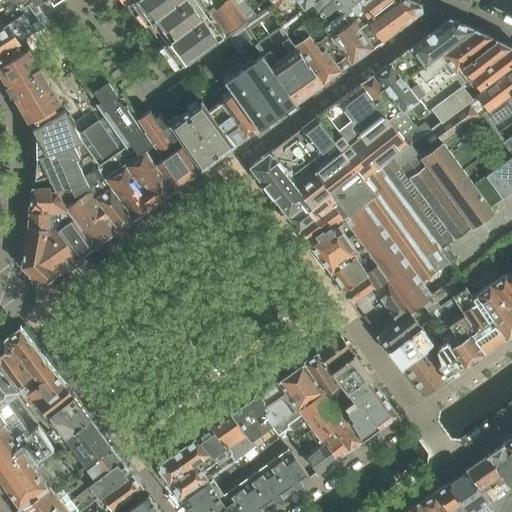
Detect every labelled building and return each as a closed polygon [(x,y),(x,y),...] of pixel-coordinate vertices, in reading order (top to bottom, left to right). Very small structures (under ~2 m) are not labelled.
[(15,0),(0,0),(0,21),(3,27),(25,12),(15,0)] [(34,0),(15,0),(25,12),(37,29),(45,23),(45,24),(49,21),(36,3),(34,0)] [(39,0),(36,3),(49,21),(45,24),(55,37),(72,27),(53,1),(55,0),(128,0),(131,3),(127,6),(144,29),(148,26),(154,34),(163,45),(159,48),(176,71),(217,40),(225,51),(233,46),(226,37),(198,0),(39,0)] [(198,0),(226,37),(245,23),(255,15),(245,2),(246,0),(198,0)] [(274,0),(273,1),(255,15),(245,23),(249,28),(271,13),(278,24),(280,24),(282,22),(297,13),(312,2),(313,0),(274,0)] [(313,0),(312,2),(323,16),(335,7),(340,13),(350,7),(358,0),(364,0),(365,1),(365,0),(313,0)] [(364,0),(358,0),(350,7),(363,23),(393,0),(365,0),(365,1),(364,0)] [(359,26),(374,46),(421,11),(421,4),(411,0),(393,0),(363,23),(359,26)] [(340,13),(323,27),(328,33),(335,42),(338,43),(351,62),(374,46),(359,26),(363,23),(350,7),(340,13)] [(0,54),(18,43),(37,29),(25,12),(3,27),(0,21),(0,54)] [(282,22),(280,24),(322,83),(324,81),(340,70),(326,50),(322,53),(309,35),(313,33),(297,13),(282,22)] [(447,20),(412,47),(425,64),(473,29),(453,20),(447,20)] [(245,23),(226,37),(233,46),(244,60),(246,58),(258,49),(253,43),(257,40),(249,28),(245,23)] [(257,40),(253,43),(258,49),(296,101),(297,101),(322,83),(280,24),(278,24),(257,40)] [(414,75),(412,76),(425,94),(497,39),(473,29),(425,64),(412,73),(414,75)] [(335,42),(328,33),(319,40),(313,33),(309,35),(322,53),(326,50),(340,70),(351,62),(338,43),(335,42)] [(425,94),(418,99),(428,112),(432,109),(441,121),(472,98),(462,85),(468,81),(475,91),(511,63),(511,46),(497,39),(425,94)] [(18,43),(0,54),(0,71),(33,127),(65,108),(29,46),(22,51),(18,43)] [(412,47),(390,63),(418,99),(425,94),(412,76),(414,75),(412,73),(425,64),(412,47)] [(244,60),(221,77),(258,128),(296,101),(258,49),(246,58),(244,60)] [(210,63),(200,70),(207,80),(217,73),(210,63)] [(374,75),(403,112),(410,107),(419,119),(428,112),(418,99),(390,63),(374,75)] [(425,122),(417,128),(423,135),(409,145),(419,159),(445,141),(511,93),(511,91),(511,68),(472,98),(441,121),(430,129),(425,122)] [(363,83),(389,118),(387,119),(405,144),(407,146),(409,145),(423,135),(417,128),(403,112),(374,75),(363,83)] [(220,102),(209,110),(234,145),(246,137),(258,128),(221,77),(209,86),(220,102)] [(185,78),(168,90),(176,101),(193,88),(185,78)] [(94,91),(102,102),(98,105),(97,103),(96,104),(105,117),(82,133),(80,133),(79,133),(75,126),(79,133),(74,134),(70,136),(67,140),(68,139),(69,144),(72,143),(81,159),(90,153),(98,165),(134,218),(174,190),(155,163),(146,150),(154,145),(155,144),(147,132),(148,132),(139,118),(122,92),(120,93),(120,94),(120,95),(109,81),(94,91)] [(387,119),(389,118),(363,83),(316,117),(341,150),(362,176),(376,166),(405,144),(387,119)] [(202,100),(174,121),(171,124),(180,137),(179,138),(183,143),(184,143),(202,169),(206,166),(230,148),(234,145),(209,110),(202,100)] [(66,110),(65,109),(65,108),(33,127),(34,128),(36,133),(36,155),(69,144),(68,139),(67,140),(70,136),(74,134),(79,133),(73,123),(76,122),(69,111),(67,112),(66,110)] [(150,110),(139,118),(148,132),(147,132),(155,144),(154,145),(158,152),(179,137),(179,138),(180,137),(171,124),(170,124),(167,119),(162,113),(156,118),(150,110)] [(316,117),(302,127),(328,160),(341,150),(316,117)] [(482,117),(470,126),(477,136),(482,137),(491,130),(482,117)] [(270,152),(250,166),(299,230),(313,219),(314,220),(332,207),(341,218),(374,192),(362,176),(341,150),(328,160),(302,127),(270,152)] [(511,190),(511,153),(474,181),(445,141),(419,159),(471,227),(493,210),(490,206),(511,190)] [(36,156),(36,162),(54,156),(77,191),(83,188),(90,190),(92,189),(119,229),(134,218),(98,165),(90,153),(81,159),(72,143),(69,144),(36,155),(36,156)] [(183,143),(155,163),(174,190),(201,170),(202,169),(184,143),(183,143)] [(405,144),(376,166),(449,262),(449,263),(455,259),(445,246),(471,227),(419,159),(409,145),(407,146),(405,144)] [(35,179),(34,182),(49,177),(63,199),(77,191),(54,156),(36,162),(35,179)] [(376,287),(373,289),(397,322),(397,323),(411,313),(422,304),(422,305),(433,297),(431,293),(423,281),(449,262),(376,166),(362,176),(374,192),(341,218),(363,248),(368,255),(386,280),(376,287)] [(63,225),(56,214),(66,207),(63,199),(49,177),(34,182),(29,211),(29,212),(48,213),(50,261),(59,271),(78,258),(59,228),(63,225)] [(90,190),(68,206),(94,246),(119,229),(92,189),(90,190)] [(63,225),(59,228),(78,258),(94,246),(68,206),(66,207),(56,214),(63,225)] [(313,219),(299,230),(307,240),(318,232),(329,227),(341,218),(332,207),(314,220),(313,219)] [(29,272),(35,277),(43,284),(59,271),(50,261),(48,213),(29,212),(28,226),(26,244),(23,267),(29,272)] [(368,255),(363,248),(359,251),(340,226),(333,231),(329,227),(318,232),(307,240),(333,274),(352,260),(349,256),(353,252),(360,261),(368,255)] [(349,256),(352,260),(333,274),(344,289),(366,273),(376,287),(386,280),(368,255),(360,261),(353,252),(349,256)] [(366,273),(344,289),(353,303),(373,289),(376,287),(366,273)] [(511,283),(505,273),(490,283),(497,294),(498,294),(511,314),(511,283)] [(451,279),(431,293),(433,297),(437,302),(457,288),(451,279)] [(511,314),(498,294),(497,294),(490,283),(475,294),(493,320),(507,338),(511,334),(511,333),(511,314)] [(475,330),(470,334),(484,353),(499,343),(498,343),(503,341),(507,338),(493,320),(490,321),(466,286),(452,296),(452,297),(475,330)] [(433,297),(422,305),(426,310),(437,302),(433,297)] [(484,354),(484,353),(470,334),(475,330),(452,297),(440,306),(437,302),(426,310),(438,326),(441,323),(448,333),(451,330),(458,340),(449,346),(465,367),(467,366),(477,358),(479,357),(482,355),(484,354)] [(392,324),(377,335),(390,352),(422,328),(411,313),(397,323),(397,322),(393,325),(392,324)] [(426,348),(432,342),(440,333),(442,337),(448,333),(441,323),(438,326),(427,336),(422,328),(390,352),(401,367),(425,349),(426,348)] [(20,328),(7,338),(38,382),(54,370),(20,328)] [(440,363),(437,365),(448,379),(461,370),(461,369),(464,367),(464,368),(465,367),(449,346),(458,340),(451,330),(448,333),(442,337),(438,339),(441,343),(436,350),(440,363)] [(340,335),(317,352),(331,371),(355,354),(340,335)] [(38,382),(7,338),(0,343),(0,362),(19,390),(33,407),(40,402),(46,397),(38,387),(40,385),(38,382)] [(425,349),(401,367),(423,396),(448,379),(437,365),(425,349)] [(317,352),(316,352),(317,353),(303,361),(323,389),(333,403),(344,395),(347,393),(370,377),(369,375),(355,356),(356,356),(355,354),(331,371),(317,352)] [(291,396),(291,397),(299,406),(323,389),(303,361),(278,380),(291,396)] [(0,362),(0,480),(22,511),(67,511),(55,496),(83,476),(75,465),(62,447),(39,463),(0,410),(0,404),(19,390),(0,362)] [(38,382),(40,385),(38,387),(46,397),(65,383),(54,370),(38,382)] [(370,377),(347,393),(353,401),(357,397),(379,427),(397,414),(370,377)] [(273,410),(287,430),(289,432),(308,419),(299,406),(291,397),(291,396),(278,380),(259,393),(271,412),(273,410)] [(46,397),(40,402),(48,413),(74,395),(65,383),(46,397)] [(344,419),(333,403),(323,389),(299,406),(308,419),(321,436),(323,434),(333,427),(344,419)] [(262,449),(287,430),(273,410),(271,412),(259,393),(233,412),(262,449)] [(354,420),(350,422),(362,439),(379,427),(357,397),(353,401),(347,393),(344,395),(347,411),(354,420)] [(57,426),(65,437),(90,418),(74,395),(48,413),(57,426)] [(344,419),(333,427),(349,448),(362,439),(350,422),(354,420),(347,411),(344,395),(333,403),(344,419)] [(233,412),(211,427),(236,458),(241,465),(251,458),(254,455),(262,449),(233,412)] [(90,418),(65,437),(73,447),(84,463),(85,465),(111,446),(90,418)] [(308,419),(289,432),(317,472),(337,458),(339,456),(323,434),(321,436),(308,419)] [(221,468),(236,458),(211,427),(198,436),(221,468)] [(333,427),(323,434),(339,456),(348,449),(349,448),(333,427)] [(159,468),(180,497),(207,479),(210,477),(221,468),(198,436),(160,462),(159,468)] [(511,438),(489,454),(511,485),(511,438)] [(83,476),(55,496),(67,511),(80,511),(132,474),(111,446),(85,465),(84,463),(80,466),(78,463),(75,465),(83,476)] [(260,511),(310,477),(291,451),(231,494),(234,498),(225,504),(207,479),(180,497),(190,511),(260,511)] [(494,505),(493,506),(497,511),(511,511),(511,485),(489,454),(467,469),(494,505)] [(448,483),(469,511),(497,511),(493,506),(494,505),(467,469),(466,470),(465,471),(460,475),(454,479),(453,480),(452,480),(449,483),(448,483)] [(132,474),(80,511),(108,511),(112,510),(119,504),(126,499),(134,493),(142,487),(143,486),(132,474)] [(436,491),(435,492),(450,511),(469,511),(448,483),(447,483),(447,484),(446,484),(446,485),(439,489),(436,491)] [(142,487),(134,493),(136,497),(144,491),(142,487)] [(425,499),(422,501),(430,511),(450,511),(435,492),(435,491),(435,492),(432,494),(425,499)] [(161,511),(148,493),(122,511),(121,511),(161,511)] [(134,493),(126,499),(129,502),(136,497),(134,493)] [(126,499),(119,504),(122,508),(129,502),(126,499)] [(422,501),(406,511),(430,511),(422,501)]
